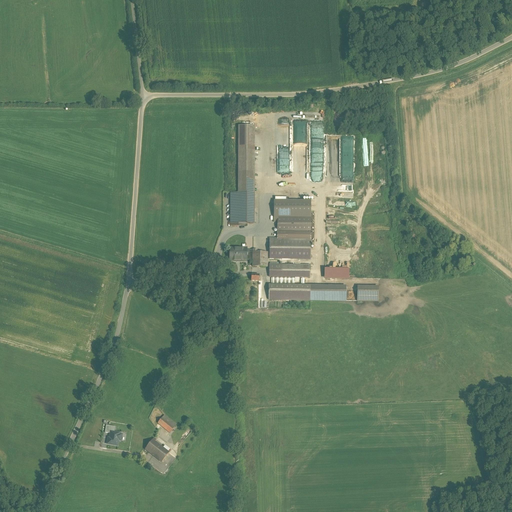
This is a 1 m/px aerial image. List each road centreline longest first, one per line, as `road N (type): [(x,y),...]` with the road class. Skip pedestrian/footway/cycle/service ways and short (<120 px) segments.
road 1 (unclassified): [(39,511),(116,338),(128,283),(142,95)]
road 2 (unclassified): [(142,95),(283,96),(361,87),(441,70),(511,38)]
